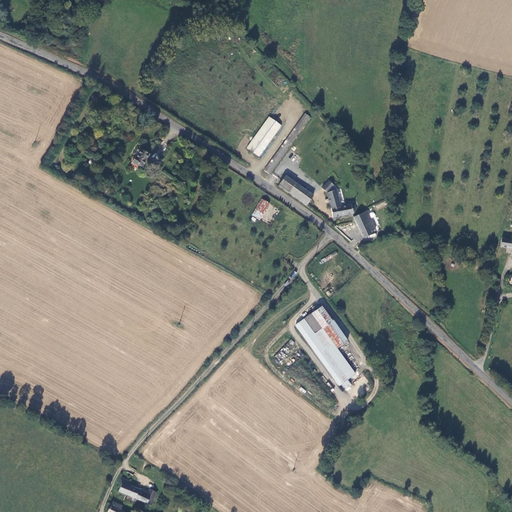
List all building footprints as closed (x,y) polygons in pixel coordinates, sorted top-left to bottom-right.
[(268,174),(311,118),(307,114),(264,170),(268,174)] [(270,118),(247,148),(258,156),(281,127),(270,118)] [(147,158),(139,153),(134,161),(132,161),(130,166),(140,171),(147,158)] [(279,185),(288,192),(296,183),(286,176),(279,185)] [(340,190),(327,180),(321,189),(327,194),(340,190)] [(296,183),(288,192),(306,206),(314,196),(296,183)] [(332,218),(353,214),(354,214),(354,212),(357,211),(356,205),(343,206),(340,190),(327,194),(332,218)] [(268,205),(260,200),(254,211),(262,215),(268,205)] [(369,231),(375,227),(367,210),(354,216),(354,220),(362,237),(370,234),(369,231)] [(501,237),(499,247),(511,248),(511,234),(511,239),(501,237)] [(330,255),(323,260),(325,264),(333,260),(330,255)] [(319,308),(296,325),(339,386),(355,374),(337,349),(345,343),(330,323),(319,308)] [(151,489),(149,494),(139,490),(139,491),(130,488),(132,484),(119,479),(117,485),(120,486),(118,493),(152,506),(158,492),(151,489)] [(124,511),(120,510),(122,507),(112,502),(106,511),(124,511)]
